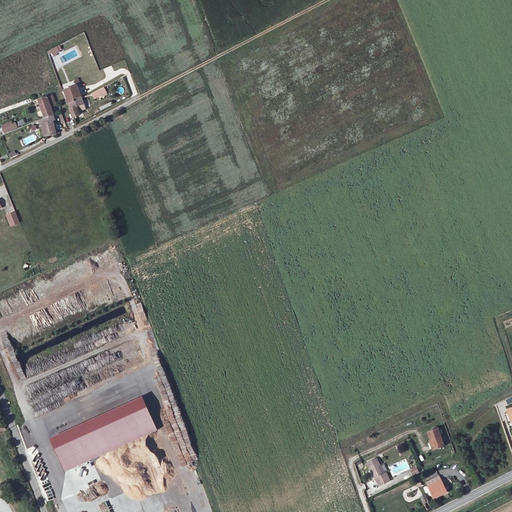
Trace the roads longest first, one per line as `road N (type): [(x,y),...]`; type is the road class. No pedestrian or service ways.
road 1 (track): [(328,0),(137,98)]
road 2 (residential): [(0,168),(137,98)]
road 3 (unclassified): [(44,511),(0,392)]
